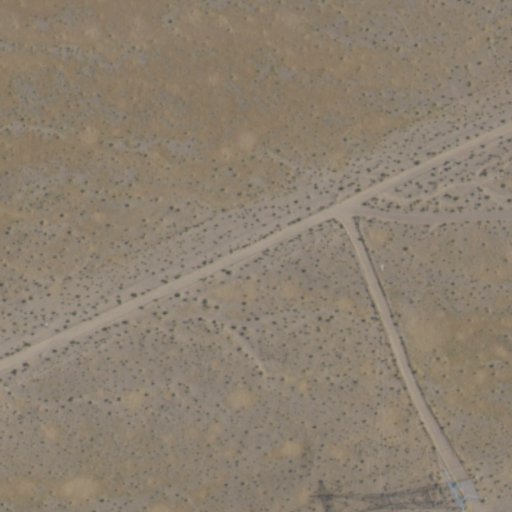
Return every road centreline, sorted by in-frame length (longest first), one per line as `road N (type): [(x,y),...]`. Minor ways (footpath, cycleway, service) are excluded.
road 1 (track): [(0,380),(511,152)]
road 2 (track): [(359,221),(511,213)]
